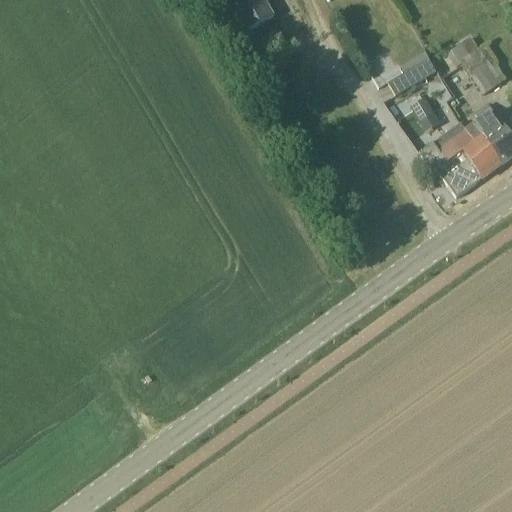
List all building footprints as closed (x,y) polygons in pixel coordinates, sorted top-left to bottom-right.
[(262,0),(224,0),(244,36),(273,19),(262,0)] [(456,70),(461,67),(479,53),(479,52),(470,40),(446,57),(456,70)] [(488,48),(479,53),(461,67),(471,81),(483,98),(506,82),(496,68),(500,65),(488,48)] [(384,54),(366,64),(372,74),(389,64),(384,54)] [(388,87),(396,100),(437,75),(429,62),(388,87)] [(441,127),(426,102),(423,103),(415,108),(411,110),(426,136),(441,127)] [(481,121),(466,132),(475,145),(483,139),(503,167),(511,160),(511,138),(489,106),(476,115),(481,121)] [(483,181),(503,167),(483,139),(475,145),(466,132),(462,126),(453,132),(430,148),(420,155),(434,175),(437,173),(457,200),(483,181)]
